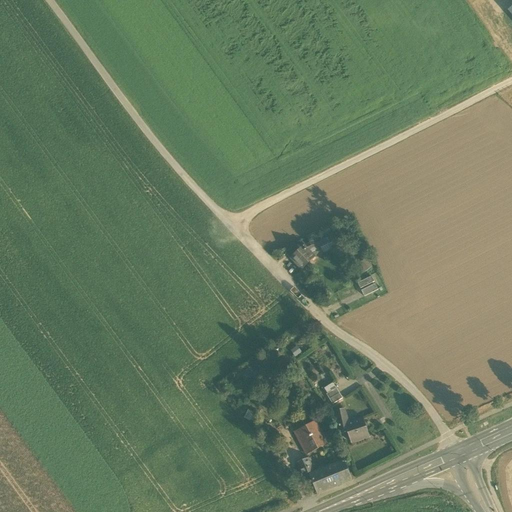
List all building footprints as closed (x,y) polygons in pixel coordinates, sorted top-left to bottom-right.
[(336,231),(326,236),(329,243),(340,238),(336,231)] [(320,248),(329,243),(326,236),(305,246),(309,251),(317,247),(319,246),(320,248)] [(282,250),(291,259),(299,251),(293,245),(282,250)] [(291,259),(301,270),(315,257),(309,251),(305,246),(304,246),(299,251),(291,259)] [(309,251),(315,257),(322,250),(320,248),(318,249),(317,247),(309,251)] [(358,284),(360,289),(374,282),(372,277),(358,284)] [(362,291),(364,297),(379,291),(376,284),(362,291)] [(326,395),(332,405),(342,399),(336,389),(326,395)] [(346,433),(350,443),(369,437),(363,418),(348,423),(343,409),(335,411),(340,435),(346,433)] [(295,432),(307,455),(327,444),(315,421),(295,432)] [(296,463),(302,476),(314,471),(308,458),(296,463)] [(309,475),(317,494),(352,480),(344,461),(309,475)]
